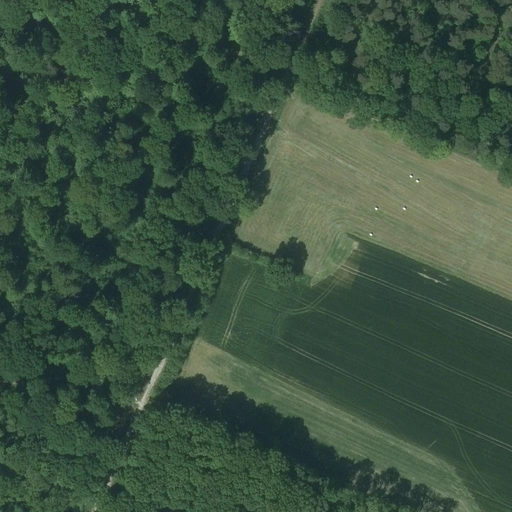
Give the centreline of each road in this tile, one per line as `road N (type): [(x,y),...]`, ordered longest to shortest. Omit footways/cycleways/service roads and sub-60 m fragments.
road 1 (track): [(133,427),(319,0)]
road 2 (track): [(133,427),(90,401),(0,383)]
